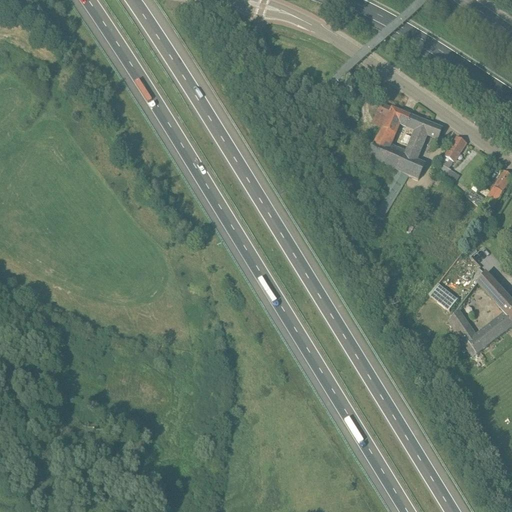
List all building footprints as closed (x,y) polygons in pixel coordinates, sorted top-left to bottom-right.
[(405,130),(410,118),(381,106),(372,126),(381,131),(366,158),(395,171),(404,152),(392,146),(399,128),(401,128),(405,130)] [(410,118),(405,130),(413,134),(406,153),(404,152),(395,171),(369,213),(382,221),(409,177),(418,181),(425,166),(414,161),(424,138),(437,143),(442,131),(410,118)] [(453,164),(465,145),(457,139),(436,172),(445,177),(449,172),(448,171),(453,163),(453,164)] [(511,177),(511,176),(505,172),(484,204),(491,209),(511,177)] [(479,208),(484,200),(476,194),(481,188),(476,184),(466,198),(479,208)] [(460,313),(449,322),(473,358),(476,355),(477,356),(511,327),(511,302),(486,274),(476,283),(479,286),(503,314),(475,336),(460,313)] [(445,309),(451,313),(459,298),(439,286),(431,299),(437,302),(431,311),(440,316),(445,309)]
